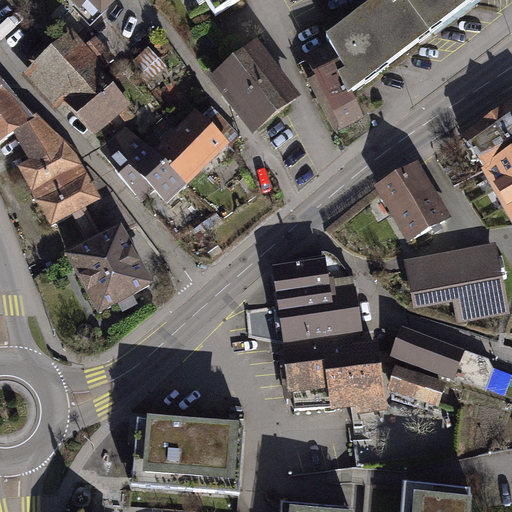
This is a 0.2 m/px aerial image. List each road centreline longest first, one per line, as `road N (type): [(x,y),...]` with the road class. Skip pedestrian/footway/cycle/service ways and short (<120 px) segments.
road 1 (tertiary): [(207,304),(342,187),(511,63)]
road 2 (residential): [(0,58),(168,246),(207,304)]
road 3 (tertiary): [(55,405),(123,378),(207,304)]
